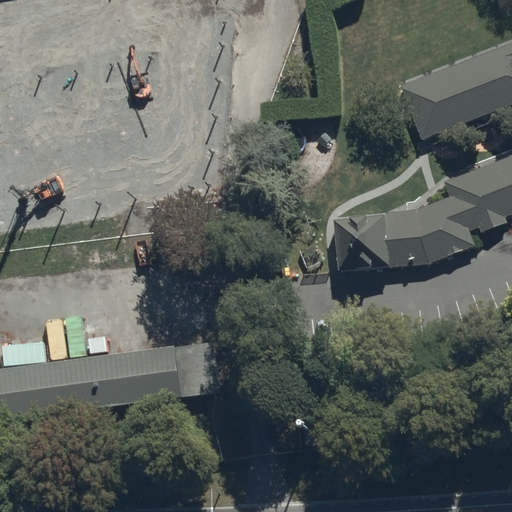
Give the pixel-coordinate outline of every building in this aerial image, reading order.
[(0,0),(0,14),(37,8),(43,43),(90,35),(84,0),(0,0)] [(114,0),(117,13),(163,4),(162,0),(114,0)] [(179,0),(181,24),(231,22),(230,0),(179,0)] [(511,113),(511,50),(402,93),(423,147),(511,113)] [(104,95),(104,90),(103,79),(82,81),(85,120),(57,122),(65,216),(123,211),(126,245),(168,242),(165,202),(158,203),(156,169),(179,167),(175,119),(153,121),(151,92),(104,95)] [(339,281),(356,281),(356,284),(372,284),(372,281),(391,281),(391,276),(432,272),(473,255),(477,254),(471,238),(481,233),(484,240),(508,230),(506,225),(511,222),(511,163),(446,190),(451,203),(418,217),(386,220),(386,230),(368,230),(368,236),(352,236),(352,234),(338,234),(339,281)] [(50,219),(14,221),(16,254),(52,252),(50,219)] [(223,403),(216,350),(204,351),(203,345),(188,348),(188,350),(146,355),(146,362),(120,365),(119,359),(0,373),(0,419),(2,433),(223,403)]
